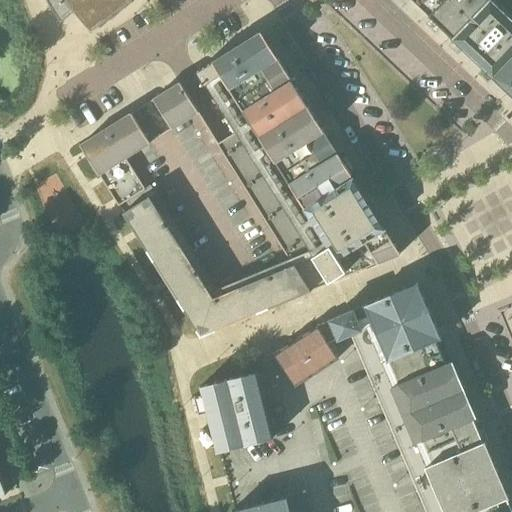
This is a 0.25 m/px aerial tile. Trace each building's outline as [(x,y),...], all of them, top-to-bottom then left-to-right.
[(47,0),(48,2),(54,13),(61,23),(74,12),(91,33),(98,27),(131,0),(47,0)] [(511,0),(411,0),(511,95),(511,0)] [(119,206),(123,213),(165,280),(201,337),(401,254),(261,32),(197,72),(235,133),(218,143),(181,83),(81,145),(84,151),(88,157),(104,182),(119,206)] [(418,282),(317,326),(328,343),(349,335),(350,334),(362,360),(377,397),(380,403),(411,476),(413,482),(426,511),(511,511),(511,509),(507,498),(509,497),(485,441),(484,442),(473,419),(475,418),(451,362),(450,363),(440,339),(441,338),(418,282)] [(296,339),(295,339),(317,372),(338,358),(328,343),(317,326),(316,326),(296,339)] [(275,352),(274,353),(279,360),(280,361),(296,386),(317,372),(295,339),(295,340),(275,352)] [(256,372),(201,386),(203,393),(207,412),(211,426),(215,445),(217,452),(219,452),(221,451),(273,439),(262,396),(257,376),(257,374),(256,372)] [(234,510),(232,511),(291,511),(287,497),(236,510),(234,510)]
